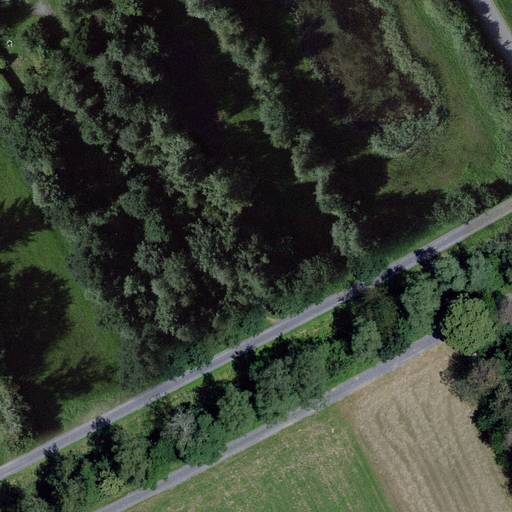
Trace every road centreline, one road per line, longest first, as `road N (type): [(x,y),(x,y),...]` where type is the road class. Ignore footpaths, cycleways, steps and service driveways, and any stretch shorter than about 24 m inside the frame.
road 1 (track): [(0,469),(511,204)]
road 2 (track): [(511,303),(105,511)]
road 3 (track): [(283,322),(241,298),(199,254),(102,83),(40,0)]
